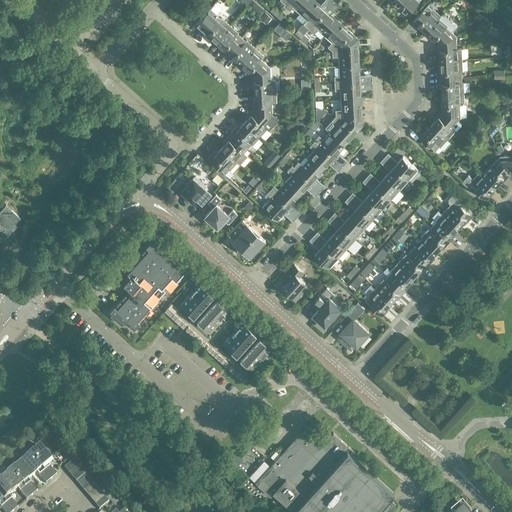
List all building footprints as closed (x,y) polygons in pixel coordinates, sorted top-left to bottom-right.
[(310,0),(288,0),(283,6),(288,11),(292,6),(299,13),(310,0)] [(315,0),(310,0),(299,13),(306,19),(303,23),(308,28),(325,9),(315,0)] [(413,0),(394,0),(393,1),(408,15),(418,3),(413,0)] [(260,15),(265,10),(259,4),(254,9),(260,15)] [(421,26),(427,31),(442,15),(433,8),(432,9),(428,5),(413,22),(419,28),(421,26)] [(273,6),(269,10),(275,15),(278,11),(273,6)] [(325,9),(308,28),(309,29),(306,32),(310,35),(312,32),(313,33),(317,29),(324,36),(338,20),(325,9)] [(278,11),(275,15),(280,20),(284,16),(278,11)] [(209,35),(215,41),(230,25),(221,17),(220,18),(216,14),(201,31),(207,37),(209,35)] [(442,15),(427,31),(435,39),(438,44),(456,35),(447,26),(447,25),(439,18),(442,15)] [(358,38),(338,20),(324,36),(331,42),(327,46),(332,50),(358,38)] [(230,25),(215,41),(221,46),(219,48),(226,54),(241,37),(237,33),(238,32),(230,25)] [(300,37),(303,33),(298,29),(294,32),(300,37)] [(300,37),(305,42),(309,38),(303,33),(300,37)] [(456,35),(438,44),(440,49),(440,60),(462,59),(462,48),(457,48),(456,35)] [(241,37),(226,54),(232,60),(234,58),(240,63),(255,47),(246,39),(245,40),(241,37)] [(358,38),(332,50),(332,57),(338,56),(339,66),(359,65),(358,38)] [(255,47),(240,63),(248,70),(251,76),(269,67),(260,58),(263,54),(255,47)] [(462,59),(440,60),(441,68),(439,69),(439,77),(462,76),(462,70),(463,70),(462,59)] [(359,65),(339,66),(339,76),(334,76),(334,83),(372,81),(371,74),(360,75),(359,65)] [(269,67),(251,76),(253,81),(254,92),(276,91),(275,80),(270,80),(269,67)] [(462,76),(439,77),(440,86),(442,86),(442,94),(464,93),(464,81),(462,82),(462,76)] [(372,81),(334,83),(335,90),(340,90),(341,100),(361,98),(360,89),(372,88),(372,81)] [(276,91),(254,92),(254,103),(252,108),(272,115),(271,102),(276,102),(276,91)] [(464,93),(442,94),(443,105),(441,110),(461,117),(460,104),(465,104),(464,93)] [(361,98),(341,100),(341,109),(335,110),(335,116),(362,125),(361,98)] [(272,115),(252,108),(250,114),(243,122),(259,137),(267,128),(263,125),(272,115)] [(461,117),(441,110),(439,116),(432,124),(448,139),(455,130),(452,127),(461,117)] [(362,125),(335,116),(331,121),(336,125),(329,132),(344,145),(362,125)] [(259,137),(243,122),(238,128),(236,127),(230,133),(247,148),(251,144),(252,145),(259,137)] [(494,123),(488,130),(492,136),(500,128),(494,123)] [(448,139),(432,124),(426,130),(424,129),(418,135),(436,151),(439,146),(440,147),(448,139)] [(314,131),(309,127),(305,132),(309,136),(314,131)] [(309,136),(305,132),(300,137),(304,141),(309,136)] [(319,135),(314,140),(342,166),(347,160),(338,153),(344,145),(329,132),(323,139),(319,135)] [(247,148),(230,133),(224,140),(226,141),(221,147),(237,162),(244,153),(247,148)] [(342,166),(314,140),(309,146),(313,149),(307,157),(322,170),(328,163),(337,171),(342,166)] [(237,162),(221,147),(215,153),(214,152),(207,158),(225,174),(229,169),(229,170),(237,162)] [(282,157),(286,161),(291,156),(287,152),(282,157)] [(403,156),(398,162),(388,153),(384,157),(409,180),(418,169),(403,156)] [(511,154),(500,156),(509,175),(511,173),(511,154)] [(489,166),(483,173),(497,185),(504,177),(509,175),(500,156),(490,167),(489,166)] [(282,157),(278,162),(282,166),(286,161),(282,157)] [(292,165),(291,165),(319,191),(324,185),(315,178),(322,170),(307,157),(306,157),(308,158),(302,165),(298,162),(294,167),(292,165)] [(409,180),(384,157),(380,161),(390,170),(385,176),(400,189),(409,180)] [(319,191),(291,165),(287,171),(291,174),(284,182),(299,195),(306,188),(315,196),(319,191)] [(400,189),(385,176),(380,181),(370,172),(367,177),(392,199),(400,189)] [(497,185),(483,173),(482,174),(479,172),(474,177),(475,178),(470,184),(487,199),(493,193),(491,191),(497,185)] [(186,195),(184,198),(190,203),(194,199),(201,206),(211,195),(204,188),(205,186),(205,184),(196,176),(194,176),(193,177),(192,177),(190,179),(189,179),(187,180),(188,182),(180,190),(186,195)] [(269,181),(265,177),(260,182),(264,186),(269,181)] [(392,199),(367,177),(363,181),(373,190),(368,195),(383,209),(392,199)] [(264,186),(260,182),(255,187),(259,191),(264,186)] [(299,195),(284,182),(278,189),(274,185),(269,190),(297,216),(302,210),(293,202),(299,195)] [(427,186),(422,191),(426,195),(431,190),(427,186)] [(297,216),(269,190),(264,196),(268,199),(262,207),(277,220),(283,213),(292,221),(297,216)] [(426,195),(422,191),(417,197),(421,200),(426,195)] [(383,209),(368,195),(363,201),(353,192),(349,196),(374,219),(383,209)] [(229,224),(238,213),(233,209),(228,214),(217,204),(222,198),(216,194),(208,202),(213,207),(205,216),(217,227),(224,220),(229,224)] [(374,219),(349,196),(345,201),(355,210),(350,215),(365,229),(374,219)] [(451,203),(443,212),(460,226),(465,220),(467,222),(473,215),(456,200),(452,204),(451,203)] [(0,232),(5,237),(13,228),(14,230),(23,220),(19,216),(18,217),(4,204),(0,208),(0,224),(4,228),(0,231),(0,232)] [(408,214),(413,209),(409,206),(404,211),(408,214)] [(408,214),(404,211),(400,216),(404,220),(408,214)] [(365,229),(350,215),(345,221),(335,212),(331,216),(356,238),(365,229)] [(437,221),(433,225),(450,240),(456,234),(454,232),(460,226),(443,212),(436,220),(437,221)] [(356,238),(331,216),(327,220),(337,229),(332,235),(347,248),(356,238)] [(250,257),(266,240),(243,219),(228,235),(234,240),(233,241),(233,242),(250,257)] [(152,221),(148,226),(155,232),(159,228),(152,221)] [(404,224),(376,255),(381,260),(396,243),(400,246),(412,232),(404,224)] [(391,234),(395,229),(391,225),(387,230),(391,234)] [(428,228),(421,237),(437,251),(443,245),(444,247),(450,240),(433,225),(429,229),(428,228)] [(391,234),(387,230),(382,236),(386,239),(391,234)] [(347,248),(332,235),(327,240),(317,231),(314,235),(339,258),(347,248)] [(339,258),(314,235),(310,240),(320,249),(314,255),(329,268),(339,258)] [(415,245),(411,250),(428,265),(433,259),(432,257),(437,251),(421,237),(423,239),(416,247),(415,245)] [(185,270),(151,239),(145,246),(147,247),(125,270),(124,269),(117,277),(131,289),(115,306),(114,305),(108,312),(121,324),(124,321),(133,329),(139,322),(139,321),(157,300),(157,299),(165,290),(162,288),(171,277),(175,281),(185,270)] [(373,254),(378,248),(374,245),(369,250),(373,254)] [(294,258),(304,267),(313,258),(302,249),(294,258)] [(373,254),(369,250),(364,255),(368,259),(373,254)] [(406,253),(398,262),(415,276),(420,270),(422,272),(428,265),(411,250),(407,254),(406,253)] [(375,256),(371,260),(376,264),(379,260),(375,256)] [(114,261),(107,268),(114,274),(121,267),(114,261)] [(392,271),(388,275),(405,290),(411,284),(409,282),(415,276),(398,262),(391,270),(392,271)] [(300,288),(306,282),(299,277),(303,272),(295,264),(286,273),(291,277),(283,287),(296,299),(303,291),(300,288)] [(355,273),(360,268),(356,264),(351,270),(355,273)] [(351,283),(357,287),(369,272),(364,268),(351,283)] [(355,273),(351,270),(347,275),(351,278),(355,273)] [(383,278),(376,287),(392,301),(398,295),(399,297),(405,290),(388,275),(384,279),(383,278)] [(216,298),(219,295),(218,294),(215,291),(214,291),(212,294),(200,283),(180,305),(209,331),(228,309),(216,298)] [(325,325),(341,307),(331,298),(335,294),(327,287),(322,293),(321,292),(313,301),(320,307),(314,315),(325,325)] [(369,296),(365,300),(383,316),(389,309),(387,307),(392,301),(376,287),(368,295),(369,296)] [(355,319),(365,308),(358,302),(340,321),(346,327),(342,331),(344,333),(339,338),(351,348),(355,343),(357,345),(369,332),(355,319)] [(178,309),(171,303),(166,309),(164,311),(183,328),(186,324),(174,313),(178,309)] [(261,334),(262,333),(258,330),(257,330),(255,332),(243,322),(223,344),(252,369),(271,347),(259,336),(261,334)] [(226,367),(229,363),(188,326),(185,330),(226,367)] [(244,383),(247,380),(231,365),(228,369),(244,383)] [(301,432),(287,448),(255,483),(270,496),(273,493),(293,511),(291,511),(386,511),(395,503),(389,497),(393,493),(347,451),(350,447),(334,432),(319,448),(301,432)] [(38,446),(28,454),(50,479),(55,474),(46,463),(50,460),(38,446)] [(28,454),(19,462),(31,476),(35,473),(45,484),(50,479),(28,454)] [(73,460),(64,468),(68,472),(77,465),(73,460)] [(19,462),(9,470),(31,496),(36,491),(27,480),(31,476),(19,462)] [(77,465),(68,472),(72,477),(81,470),(77,465)] [(9,470),(0,478),(0,479),(12,493),(16,489),(26,500),(31,496),(9,470)] [(81,470),(72,477),(76,482),(85,474),(81,470)] [(85,474),(76,482),(80,487),(89,479),(85,474)] [(0,479),(0,498),(12,511),(17,507),(8,496),(12,493),(0,479)] [(89,479),(80,487),(84,491),(93,483),(89,479)] [(93,483),(84,491),(88,496),(97,488),(93,483)] [(97,488),(88,496),(92,501),(101,493),(97,488)] [(101,493),(92,501),(96,505),(105,497),(101,493)] [(105,497),(96,505),(99,509),(108,502),(105,497)] [(0,508),(3,511),(11,511),(12,511),(0,498),(0,508)]
